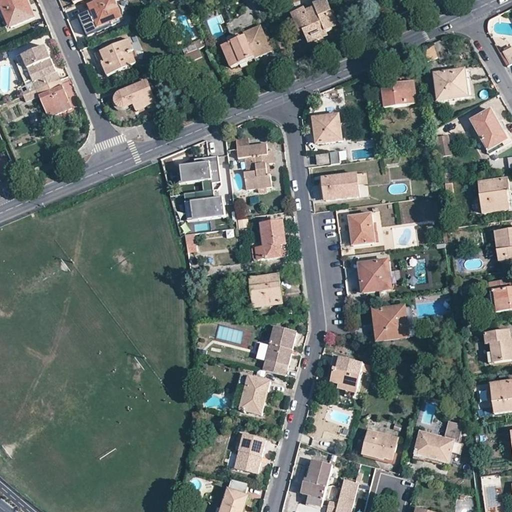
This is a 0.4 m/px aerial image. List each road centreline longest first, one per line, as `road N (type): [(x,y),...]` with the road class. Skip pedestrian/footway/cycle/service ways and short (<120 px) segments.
road 1 (residential): [(274,511),(319,328),(290,92)]
road 2 (residential): [(290,92),(466,13)]
road 3 (residential): [(116,164),(290,92)]
road 4 (residential): [(49,0),(116,164)]
road 5 (residential): [(0,214),(116,164)]
